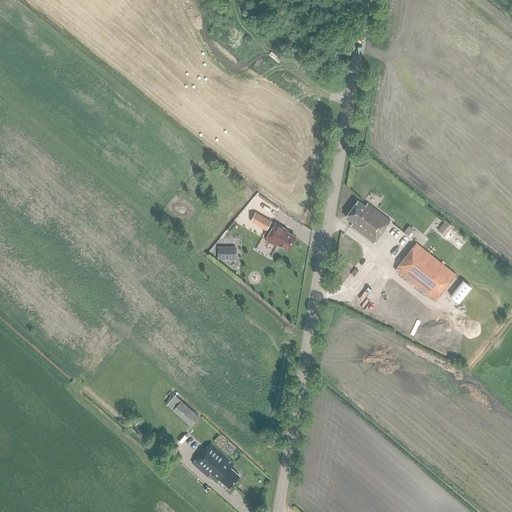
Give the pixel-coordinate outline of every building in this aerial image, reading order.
[(352,223),(350,226),(374,244),(391,221),(367,203),(365,206),(357,200),(345,217),(352,223)] [(211,226),(220,214),(209,206),(200,218),(211,226)] [(254,213),(249,222),(265,231),(270,222),(254,213)] [(443,236),(451,226),(443,220),(436,231),(443,236)] [(274,223),(265,239),(276,245),(277,244),(285,248),(289,249),(295,238),(292,235),(285,230),(286,229),(274,223)] [(407,226),(402,233),(407,237),(412,230),(407,226)] [(414,243),(393,270),(434,302),(454,275),(414,243)] [(235,247),(217,247),(217,260),(235,260),(235,247)] [(461,283),(450,296),(459,304),(471,288),(462,281),(461,283)] [(166,405),(190,426),(198,416),(174,396),(166,405)] [(239,476),(230,468),(233,464),(210,444),(192,463),(208,478),(209,477),(216,483),(219,480),(228,488),(239,476)]
